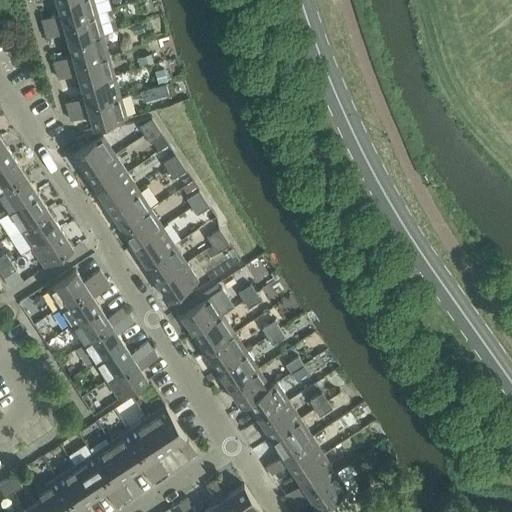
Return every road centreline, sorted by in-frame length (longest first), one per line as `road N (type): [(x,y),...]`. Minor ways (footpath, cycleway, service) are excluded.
road 1 (secondary): [(511,382),(361,152),(300,0)]
road 2 (unclassified): [(234,446),(0,85)]
road 3 (residential): [(132,511),(234,446)]
